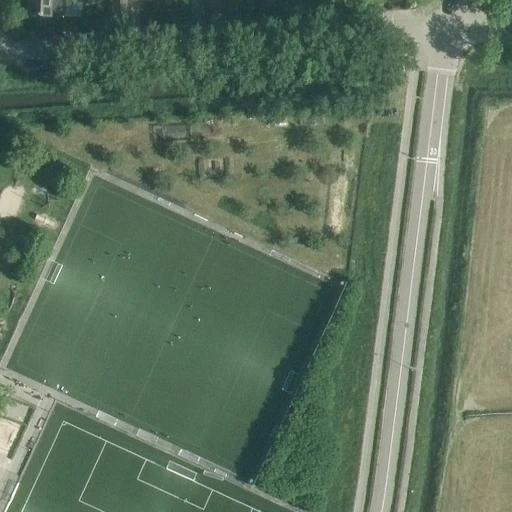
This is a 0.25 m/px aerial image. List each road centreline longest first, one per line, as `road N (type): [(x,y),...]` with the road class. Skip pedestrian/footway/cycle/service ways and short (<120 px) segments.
road 1 (tertiary): [(380,511),(450,23)]
road 2 (residential): [(0,51),(450,23)]
